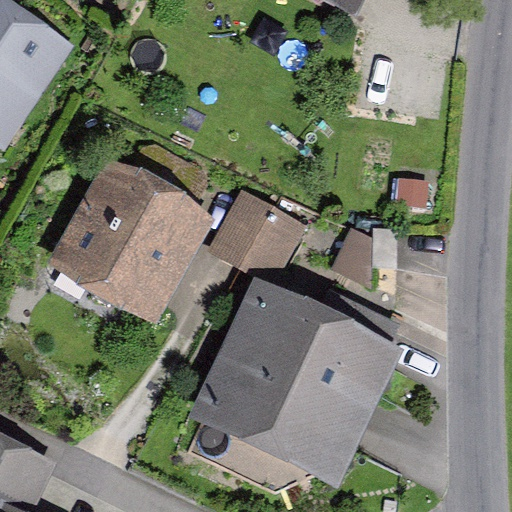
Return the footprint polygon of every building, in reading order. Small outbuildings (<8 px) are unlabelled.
[(0,121),(9,127),(58,54),(0,15),(0,121)] [(195,233),(191,221),(121,183),(108,187),(64,267),(92,283),(92,298),(106,307),(120,298),(150,314),(195,233)] [(215,253),(242,268),(271,217),(244,201),(215,253)] [(297,231),(271,217),(242,268),(268,282),(297,231)] [(397,233),(374,232),(374,270),(396,270),(397,233)] [(341,450),(396,333),(343,308),(329,338),(261,306),(210,412),(260,436),(269,417),(341,450)] [(0,511),(5,511),(28,465),(0,451),(0,511)]
